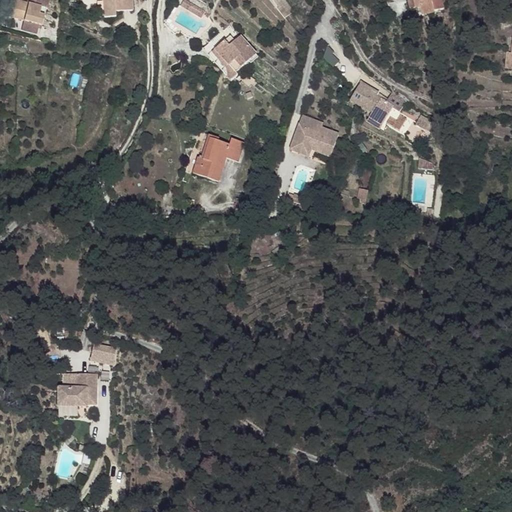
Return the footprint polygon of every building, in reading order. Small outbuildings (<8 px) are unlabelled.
[(41,26),(46,8),(48,8),(49,0),(29,0),(29,2),(19,0),(12,0),(8,18),(41,26)] [(133,11),(131,0),(101,0),(102,0),(103,18),(115,17),(115,12),(133,11)] [(279,0),(284,5),(287,3),(290,6),(291,5),(299,13),(303,9),(295,0),(279,0)] [(436,13),(433,0),(409,0),(412,10),(421,8),(423,16),(436,13)] [(446,11),(443,0),(433,0),(436,13),(446,11)] [(299,13),(291,5),(288,9),(295,17),(299,13)] [(201,13),(192,8),(188,14),(193,17),(194,15),(198,17),(201,13)] [(212,20),(201,13),(198,17),(194,15),(193,17),(208,26),(212,20)] [(438,46),(436,37),(429,39),(431,47),(438,46)] [(231,51),(226,45),(209,58),(236,91),(242,85),(241,83),(237,85),(235,83),(235,77),(221,59),(231,51)] [(242,51),(238,46),(231,51),(236,56),(242,51)] [(262,65),(247,47),(242,51),(236,56),(231,51),(221,59),(235,77),(235,83),(237,85),(241,83),(262,65)] [(328,48),(320,56),(332,68),(340,60),(328,48)] [(511,70),(511,60),(509,60),(503,60),(503,71),(511,70)] [(375,97),(376,93),(358,83),(349,102),(371,114),(369,117),(374,119),(383,102),(377,98),(375,97)] [(406,99),(392,90),(385,103),(392,107),(400,111),(406,99)] [(385,103),(383,102),(374,119),(369,117),(366,123),(380,130),(392,107),(385,103)] [(421,116),(417,123),(427,128),(431,122),(421,116)] [(311,161),(313,153),(314,148),(317,149),(316,154),(333,160),(340,137),(323,131),(324,127),(302,120),(292,155),(311,161)] [(436,125),(431,122),(427,128),(433,131),(436,125)] [(206,165),(214,146),(222,148),(223,145),(208,140),(200,163),(206,165)] [(239,169),(246,152),(235,147),(232,152),(222,148),(214,146),(206,165),(200,163),(194,179),(219,188),(229,166),(239,169)] [(75,331),(63,333),(65,344),(77,343),(75,331)] [(112,365),(115,347),(90,343),(87,361),(112,365)] [(95,375),(75,375),(75,387),(58,387),(58,406),(86,406),(86,404),(94,404),(95,375)]
